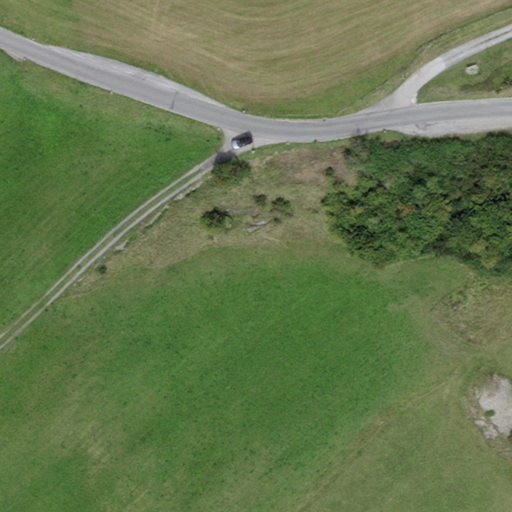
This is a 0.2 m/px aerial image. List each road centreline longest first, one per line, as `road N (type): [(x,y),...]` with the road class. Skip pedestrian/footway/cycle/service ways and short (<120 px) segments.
road 1 (unclassified): [(511,118),(318,138),(260,135),(0,43)]
road 2 (track): [(260,135),(0,347)]
road 3 (track): [(511,40),(433,78),(402,127)]
